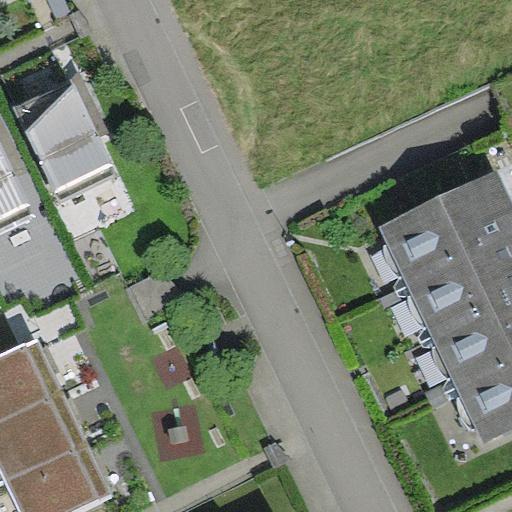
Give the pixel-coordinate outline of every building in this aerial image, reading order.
[(67,92),(6,118),(48,216),(108,190),(67,92)] [(0,156),(0,240),(31,228),(0,156)] [(511,236),(504,218),(492,190),(375,241),(472,461),(511,443),(511,236)] [(36,297),(86,275),(64,227),(15,248),(36,297)] [(28,343),(0,355),(0,419),(52,396),(28,343)] [(52,396),(0,419),(0,483),(77,449),(52,396)] [(77,449),(0,483),(0,511),(78,511),(101,502),(77,449)]
